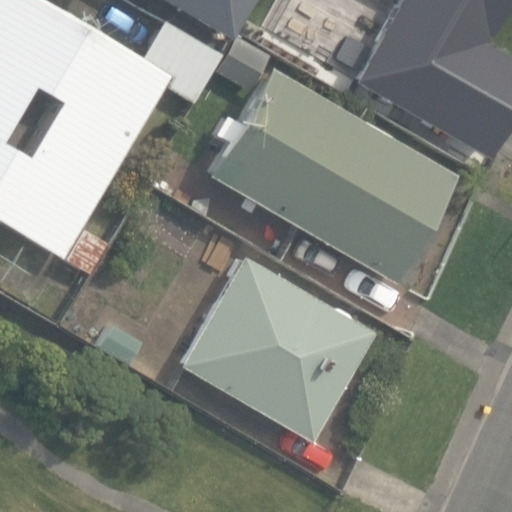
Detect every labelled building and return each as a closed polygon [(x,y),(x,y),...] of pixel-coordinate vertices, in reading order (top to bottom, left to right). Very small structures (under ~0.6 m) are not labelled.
[(26,0),(0,0),(0,226),(81,275),(100,244),(73,227),(159,85),(186,102),(216,53),(158,18),(131,62),(26,0)] [(149,0),(216,38),(238,0),(149,0)] [(249,0),(231,31),(298,71),(338,3),(332,0),(249,0)] [(389,0),(345,78),(478,155),(511,95),(511,59),(475,39),(498,0),(389,0)] [(243,90),(263,57),(228,36),(208,69),(243,90)] [(200,174),(384,281),(391,269),(401,262),(409,251),(412,238),(412,232),(447,173),(263,66),(200,174)] [(174,365),(304,440),(366,331),(236,256),(174,365)] [(121,354),(135,332),(104,313),(90,335),(121,354)]
